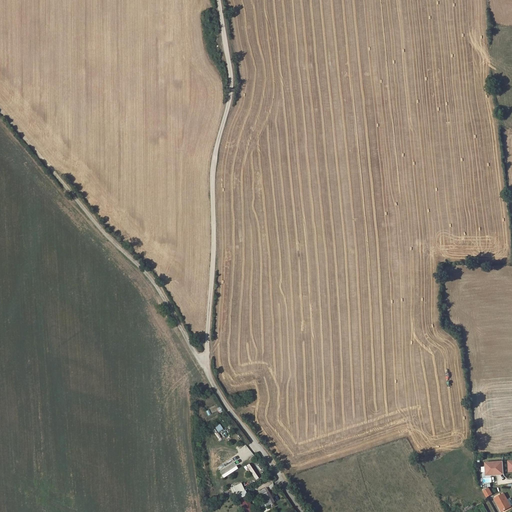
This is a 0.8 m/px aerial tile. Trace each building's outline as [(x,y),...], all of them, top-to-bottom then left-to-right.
[(217,432),(222,429),(219,424),(214,427),(217,432)] [(485,462),(486,474),(504,473),(503,461),(485,462)] [(258,491),(266,506),(274,501),(268,491),(266,492),(264,488),(258,491)] [(489,488),(484,490),(487,497),(492,494),(489,488)] [(253,511),(245,490),(236,494),(243,511),(253,511)] [(500,506),(503,511),(511,507),(510,506),(511,504),(511,502),(510,498),(507,500),(503,494),(494,499),(499,506),(500,506)]
